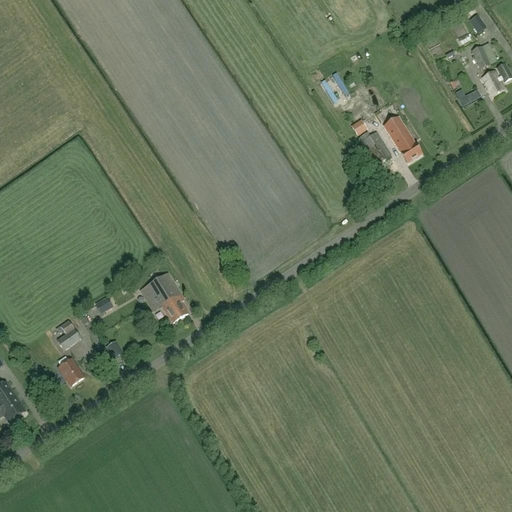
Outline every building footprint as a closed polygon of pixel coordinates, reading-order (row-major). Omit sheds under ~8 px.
[(488,46),(472,53),(481,72),(497,65),(488,46)] [(492,99),(506,92),(501,83),(504,81),(505,84),(511,80),(511,79),(505,66),(497,70),(502,78),(499,79),(495,72),(482,79),(486,87),(488,90),(487,90),(492,99)] [(399,120),(385,129),(408,165),(422,156),(399,120)] [(352,128),(358,137),(366,131),(361,122),(352,128)] [(310,123),(304,126),(307,132),(313,129),(310,123)] [(361,143),(376,166),(391,157),(376,133),(361,143)] [(181,296),(176,288),(168,276),(141,292),(154,312),(162,307),(173,325),(188,315),(181,304),(184,302),(181,297),(181,296)] [(101,315),(110,310),(113,308),(108,299),(96,306),(101,315)] [(64,352),(81,340),(69,323),(61,329),(67,337),(58,343),(64,352)] [(116,343),(112,346),(107,349),(114,361),(124,355),(116,343)] [(84,379),(72,361),(58,370),(71,388),(84,379)] [(6,383),(0,387),(0,419),(4,417),(9,424),(26,413),(6,383)]
